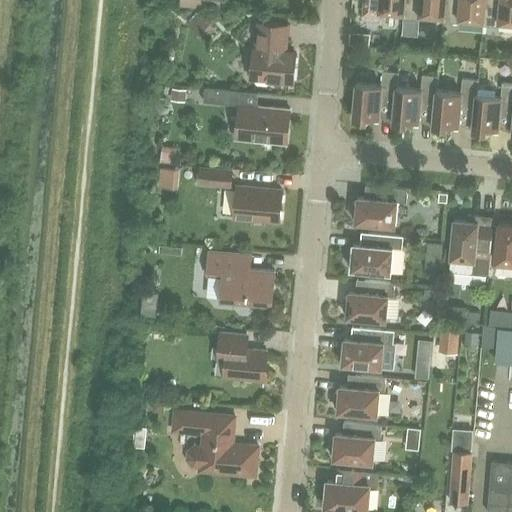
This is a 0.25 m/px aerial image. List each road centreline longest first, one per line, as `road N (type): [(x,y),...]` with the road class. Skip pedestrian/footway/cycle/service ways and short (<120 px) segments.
road 1 (residential): [(287,511),(320,156)]
road 2 (residential): [(511,172),(320,156)]
road 3 (residential): [(320,156),(334,0)]
